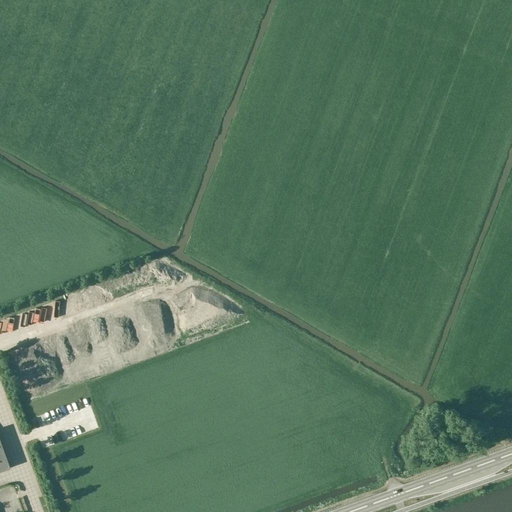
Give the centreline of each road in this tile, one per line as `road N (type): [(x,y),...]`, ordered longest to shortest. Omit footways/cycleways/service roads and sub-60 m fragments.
road 1 (primary): [(350,511),(511,453)]
road 2 (unknown): [(0,340),(123,297)]
